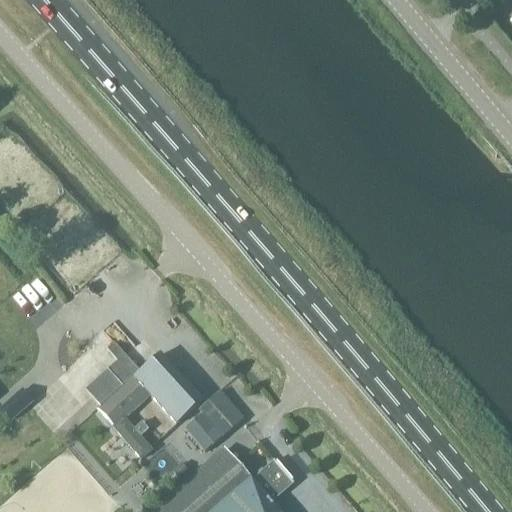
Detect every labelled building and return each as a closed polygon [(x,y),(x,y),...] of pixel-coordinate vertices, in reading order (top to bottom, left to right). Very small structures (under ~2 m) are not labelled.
[(139,372),(124,356),(107,372),(121,388),(139,372)] [(158,360),(133,383),(97,412),(138,463),(151,453),(138,437),(146,430),(142,425),(134,432),(124,420),(149,400),(176,430),(201,406),(158,360)] [(21,392),(0,410),(11,422),(32,404),(21,392)] [(202,415),(184,430),(204,454),(210,450),(244,422),(219,393),(198,412),(200,413),(202,415)] [(223,450),(151,511),(276,511),(272,506),(294,487),(274,464),(273,465),(252,484),(250,482),(223,450)] [(181,466),(172,474),(176,478),(179,482),(188,474),(181,466)] [(172,474),(159,486),(162,490),(176,478),(172,474)]
